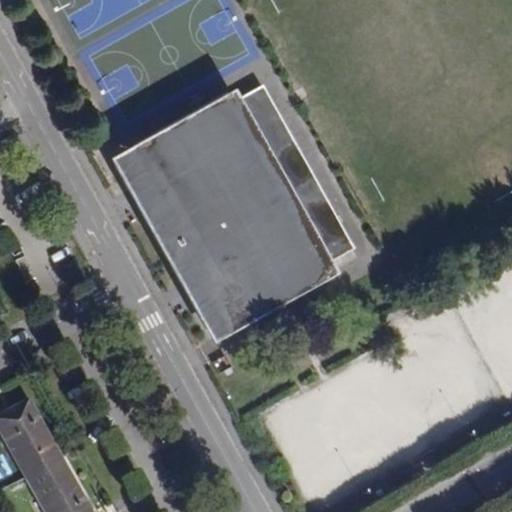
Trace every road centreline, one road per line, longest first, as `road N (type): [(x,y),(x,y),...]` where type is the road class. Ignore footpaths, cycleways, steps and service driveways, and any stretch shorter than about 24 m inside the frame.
road 1 (residential): [(136,285),(0,50)]
road 2 (residential): [(251,511),(136,285)]
road 3 (residential): [(0,351),(136,285)]
